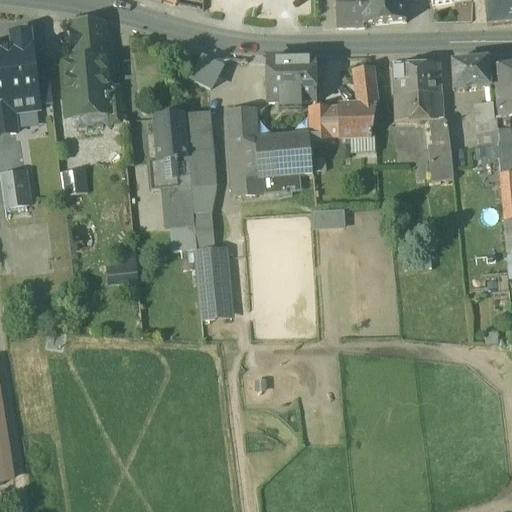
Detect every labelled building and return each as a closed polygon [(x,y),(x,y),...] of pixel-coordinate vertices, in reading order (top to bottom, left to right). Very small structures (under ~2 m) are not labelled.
[(360,0),(334,0),(336,31),(362,31),(362,27),(360,0)] [(403,0),(360,0),(362,27),(405,24),(403,0)] [(511,0),(484,0),(487,24),(487,27),(511,24),(511,0)] [(74,51),(75,62),(105,60),(101,24),(72,23),(73,33),(71,33),(72,51),(74,51)] [(0,50),(0,137),(16,135),(13,115),(38,112),(38,107),(33,71),(29,35),(11,37),(13,53),(2,54),(1,50),(0,50)] [(223,67),(202,57),(188,85),(210,95),(223,67)] [(62,64),(67,119),(109,115),(110,115),(108,91),(105,60),(75,62),(62,64)] [(268,65),(269,106),(316,106),(315,60),(268,61),(268,65)] [(450,64),(452,93),(490,90),(490,89),(488,66),(487,61),(450,64)] [(494,87),(496,98),(511,94),(511,68),(503,70),(502,64),(488,66),(490,89),(494,87)] [(392,69),(394,99),(439,97),(438,67),(392,69)] [(33,71),(38,107),(52,105),(47,69),(33,71)] [(338,137),(338,142),(348,142),(371,141),(374,122),(376,109),(371,71),(353,73),(358,110),(337,110),(338,137)] [(109,115),(110,127),(123,126),(120,90),(108,91),(110,115),(109,115)] [(499,121),(499,122),(507,120),(511,119),(511,94),(496,98),(499,121)] [(441,120),(439,97),(394,99),(395,123),(395,124),(430,123),(442,122),(441,120)] [(473,109),(475,127),(493,124),(492,108),(473,109)] [(308,138),(309,147),(332,146),(330,110),(314,111),(311,128),(308,138)] [(41,132),(38,112),(13,115),(16,135),(41,132)] [(233,196),(238,200),(255,199),(260,194),(259,182),(256,143),(254,118),(249,114),(231,115),(227,120),(233,196)] [(183,119),(185,143),(206,141),(208,141),(206,117),(183,119)] [(153,122),(157,165),(157,166),(187,163),(183,119),(153,122)] [(446,126),(441,120),(442,122),(430,123),(433,149),(434,150),(449,149),(446,126)] [(498,161),(499,179),(511,178),(507,120),(499,122),(496,123),(496,124),(498,151),(498,161)] [(496,124),(493,124),(475,127),(478,153),(486,152),(498,151),(496,124)] [(293,129),(294,140),(308,138),(311,128),(293,129)] [(309,147),(308,138),(294,140),(256,143),(259,182),(275,181),(299,179),(312,178),(309,147)] [(371,141),(348,142),(349,157),(376,156),(375,140),(371,141)] [(210,189),(206,141),(185,143),(189,191),(210,189)] [(428,150),(432,185),(453,183),(449,149),(434,150),(433,149),(428,150)] [(487,162),(498,161),(498,151),(486,152),(487,162)] [(324,161),(312,162),(313,176),(325,175),(324,161)] [(189,191),(187,163),(157,166),(157,165),(148,166),(150,195),(160,194),(167,193),(189,191)] [(60,175),(63,199),(87,196),(84,172),(60,175)] [(0,179),(5,210),(30,207),(25,175),(0,179)] [(499,179),(503,226),(511,225),(511,177),(511,178),(499,179)] [(299,179),(275,181),(276,192),(300,190),(299,179)] [(260,194),(255,199),(276,197),(276,192),(275,181),(259,182),(260,194)] [(189,191),(191,208),(193,232),(193,237),(213,235),(211,218),(217,188),(210,189),(189,191)] [(167,193),(168,210),(191,208),(189,191),(167,193)] [(168,210),(167,193),(160,194),(164,235),(168,234),(170,234),(168,210)] [(191,208),(168,210),(170,234),(193,232),(191,208)] [(343,215),(311,216),(312,235),(344,233),(343,215)] [(511,260),(511,225),(503,226),(506,261),(511,260)] [(193,237),(193,232),(170,234),(168,234),(170,257),(195,255),(193,237)] [(193,237),(195,255),(195,256),(214,254),(213,235),(193,237)] [(201,325),(233,325),(227,253),(214,254),(195,256),(201,325)] [(123,270),(125,288),(138,286),(135,255),(122,257),(123,270)] [(180,258),(182,277),(194,276),(193,257),(180,258)] [(110,272),(112,289),(125,288),(123,270),(110,272)] [(0,408),(0,489),(13,487),(0,408)]
